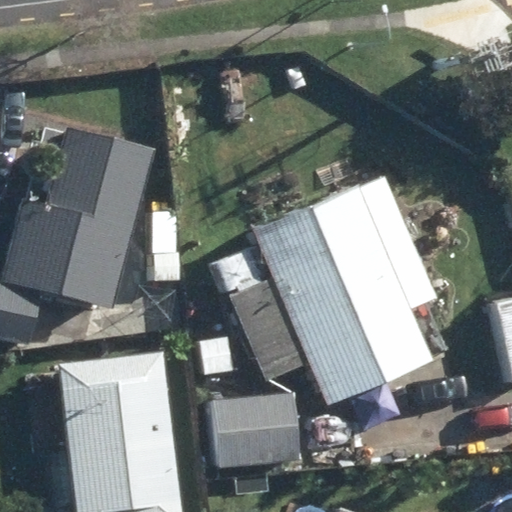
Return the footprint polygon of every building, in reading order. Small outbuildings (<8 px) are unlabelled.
[(0,340),(29,347),(43,291),(114,309),(152,154),(71,134),(52,211),(26,204),(5,287),(0,285),(0,340)] [(311,363),(329,406),(433,362),(413,315),(438,303),(418,260),(394,270),(358,188),(255,232),(277,280),(231,300),(268,383),(311,363)] [(140,258),(141,285),(177,284),(176,257),(140,258)] [(183,511),(165,353),(59,366),(76,511),(183,511)] [(215,404),(220,470),(301,462),(295,397),(215,404)]
